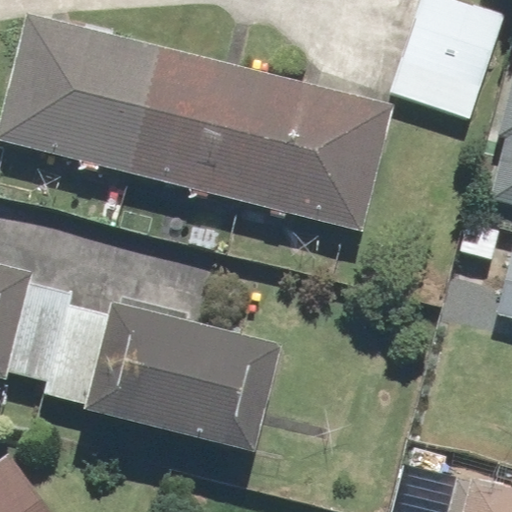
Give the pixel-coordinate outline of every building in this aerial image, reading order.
[(428,0),(418,0),(387,96),(464,121),(497,22),(428,0)] [(380,114),(16,20),(0,80),(0,147),(347,238),(380,114)] [(511,81),(485,190),(511,197),(511,81)] [(511,249),(493,317),(511,321),(511,249)] [(0,383),(76,402),(71,418),(239,474),(253,434),(245,431),(267,342),(0,277),(0,383)] [(0,511),(36,511),(0,463),(0,511)] [(449,511),(511,511),(511,509),(454,496),(449,511)]
